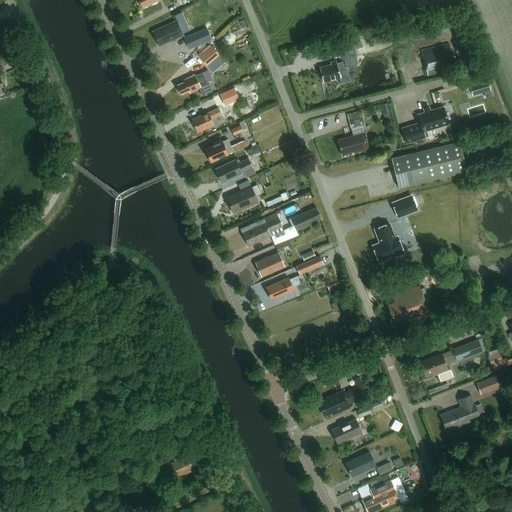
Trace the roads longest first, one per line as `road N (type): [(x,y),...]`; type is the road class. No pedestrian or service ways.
road 1 (tertiary): [(275,387),(100,0)]
road 2 (residential): [(245,0),(385,352)]
road 3 (unclassified): [(256,511),(163,303),(141,276),(111,266)]
road 4 (unclassified): [(67,153),(56,102),(10,0)]
road 5 (residential): [(385,352),(435,488)]
road 6 (unclassified): [(0,341),(64,282),(111,266)]
road 7 (tertiary): [(330,511),(275,387)]
road 8 (residential): [(385,352),(511,304)]
